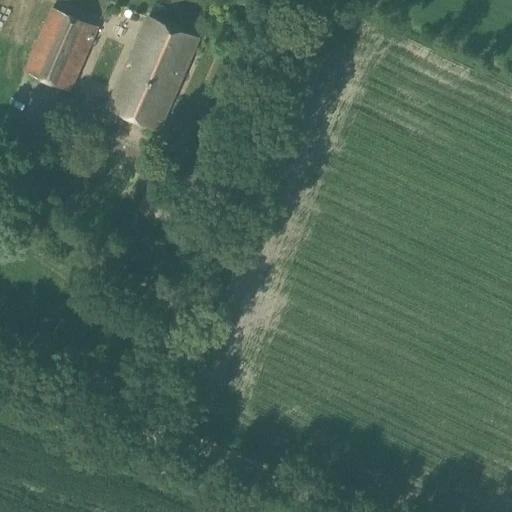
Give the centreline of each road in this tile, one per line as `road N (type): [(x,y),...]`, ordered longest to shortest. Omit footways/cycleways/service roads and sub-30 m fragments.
road 1 (track): [(295,0),(138,423)]
road 2 (unclassified): [(341,511),(0,367)]
